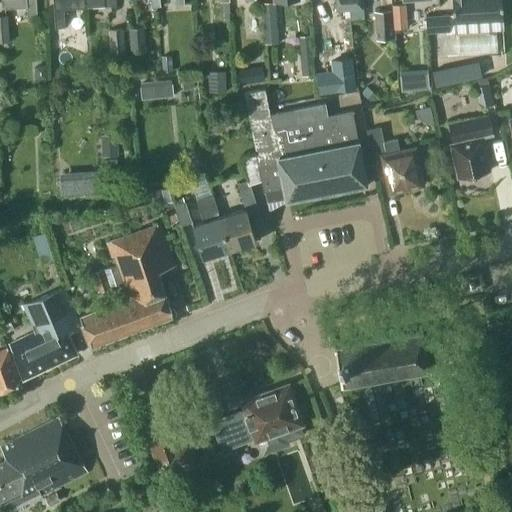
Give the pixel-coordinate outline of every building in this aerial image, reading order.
[(3,0),(4,8),(26,7),(26,14),(36,13),(35,0),(3,0)] [(52,0),(53,10),(54,27),(64,27),(64,9),(84,7),(83,0),(52,0)] [(326,0),(319,0),(320,39),(334,38),(332,0),(326,0)] [(349,9),(348,0),(335,0),(336,10),(349,9)] [(348,0),(349,9),(362,8),(361,0),(348,0)] [(451,0),(453,23),(502,20),(501,0),(451,0)] [(278,43),(275,3),(261,4),(263,44),(278,43)] [(407,29),(405,4),(391,5),(393,30),(407,29)] [(393,39),(391,11),(373,12),(375,40),(393,39)] [(426,33),(441,32),(449,31),(448,14),(424,16),(426,33)] [(7,16),(0,16),(0,42),(9,42),(8,25),(7,16)] [(128,28),(130,52),(145,51),(143,27),(128,28)] [(124,52),(123,29),(108,30),(109,53),(124,52)] [(315,76),(313,55),(312,55),(306,56),(300,57),(299,57),(301,77),(315,76)] [(173,71),(172,56),(161,56),(162,72),(173,71)] [(441,81),(488,76),(486,61),(440,66),(441,81)] [(45,66),(34,66),(35,79),(45,79),(45,66)] [(262,66),(238,69),(240,83),(264,80),(262,66)] [(140,82),(141,99),(174,96),(172,80),(140,82)] [(370,101),(375,94),(366,86),(360,93),(370,101)] [(247,110),(268,106),(264,89),(243,93),(247,110)] [(352,110),(327,115),(325,103),(269,114),(268,106),(247,110),(263,193),(264,193),(266,202),(285,199),(285,201),(367,185),(352,110)] [(433,122),(430,107),(415,110),(417,116),(426,123),(433,122)] [(493,135),(488,114),(448,123),(452,143),(450,144),(458,178),(489,171),(481,138),(493,135)] [(225,130),(222,118),(205,122),(208,135),(225,130)] [(383,142),(380,127),(366,130),(371,153),(384,150),(385,155),(382,156),(390,191),(421,184),(414,149),(399,152),(396,139),(383,142)] [(65,169),(66,193),(103,191),(102,168),(65,169)] [(219,217),(228,250),(255,242),(247,216),(258,213),(248,180),(237,183),(245,209),(219,217)] [(228,250),(219,217),(212,195),(196,200),(199,209),(203,208),(207,221),(192,225),(202,258),(228,250)] [(190,222),(183,201),(173,205),(180,225),(190,222)] [(166,224),(177,220),(175,213),(164,217),(166,224)] [(173,266),(158,223),(105,242),(127,301),(79,318),(90,347),(172,317),(157,272),(173,266)] [(54,230),(40,233),(46,261),(59,258),(54,230)] [(110,287),(104,269),(91,273),(96,292),(110,287)] [(78,325),(64,288),(23,304),(35,331),(9,344),(22,379),(76,353),(66,331),(78,325)] [(428,369),(421,332),(334,348),(340,384),(428,369)] [(0,350),(0,392),(20,384),(6,348),(0,350)] [(245,409),(211,422),(221,449),(252,438),(250,432),(253,431),(255,437),(256,439),(258,438),(262,447),(270,445),(271,449),(287,444),(282,429),(300,423),(298,419),(300,409),(295,408),(286,386),(242,402),(245,409)] [(87,472),(58,417),(0,446),(0,448),(6,459),(0,461),(0,500),(19,491),(22,498),(37,491),(39,495),(87,472)] [(169,420),(143,430),(160,478),(186,469),(177,443),(169,420)] [(60,500),(55,492),(45,497),(50,506),(60,500)]
